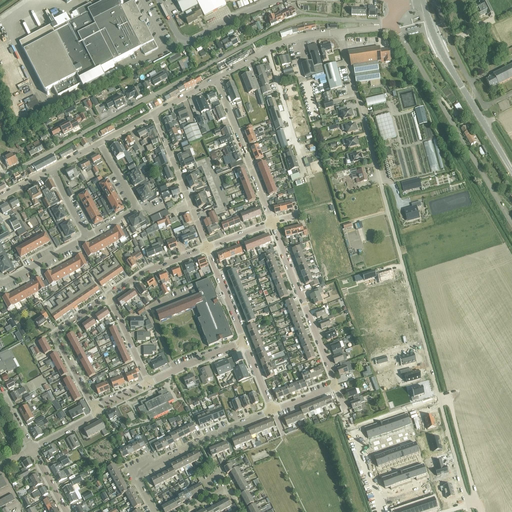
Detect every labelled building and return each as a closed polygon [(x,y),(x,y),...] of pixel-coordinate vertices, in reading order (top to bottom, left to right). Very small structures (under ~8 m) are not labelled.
[(51,26),(19,43),(45,92),(54,88),(57,94),(58,96),(62,94),(81,84),(83,88),(105,77),(101,69),(112,63),(113,65),(133,54),(132,53),(141,48),(145,55),(157,49),(144,24),(146,23),(146,22),(147,22),(147,21),(147,20),(146,20),(146,19),(145,19),(144,19),(142,20),(133,2),(121,8),(117,2),(116,0),(108,0),(92,8),(90,4),(77,11),(72,13),(75,19),(70,22),(66,15),(54,21),(52,17),(47,19),(51,26)] [(175,0),(182,13),(198,5),(194,0),(175,0)] [(195,0),(204,17),(225,6),(222,0),(195,0)] [(479,3),(480,5),(475,8),(477,13),(479,18),(487,14),(488,16),(489,15),(490,17),(492,16),(491,14),(493,13),(488,1),(483,4),(482,1),(479,3)] [(293,7),(287,10),(290,17),(296,14),(293,7)] [(351,15),(365,16),(366,10),(366,7),(364,7),(363,7),(363,10),(351,10),(351,15)] [(185,18),(188,25),(197,20),(196,18),(202,15),(199,9),(193,12),(194,14),(185,18)] [(282,14),(282,15),(284,20),(290,17),(287,10),(281,12),(282,14)] [(276,16),(275,17),(277,22),(284,20),(282,15),(280,15),(280,14),(276,15),(276,16)] [(277,22),(275,17),(274,15),(269,18),(270,20),(269,20),(271,25),(277,22)] [(309,23),(303,24),(303,26),(304,26),(304,27),(304,28),(305,31),(312,30),(316,29),(315,25),(314,23),(309,23)] [(297,27),(291,28),(292,33),(305,31),(304,28),(304,27),(304,26),(303,26),(303,24),(297,26),(297,27)] [(292,33),(291,28),(279,32),(281,37),(292,33)] [(234,35),(228,38),(232,46),(239,42),(237,37),(236,38),(234,35)] [(232,46),(228,38),(222,42),(226,49),(232,46)] [(320,46),(323,56),(323,58),(322,58),(323,60),(326,59),(325,55),(324,52),(331,50),(331,48),(332,48),(333,47),(332,45),(331,45),(330,45),(329,43),(320,46)] [(307,47),(309,55),(310,55),(312,61),(301,65),(305,78),(311,76),(323,72),(318,53),(319,52),(316,44),(307,47)] [(11,59),(19,56),(16,47),(8,50),(11,59)] [(381,63),(380,61),(384,60),(385,63),(390,62),(389,49),(381,50),(381,49),(379,49),(379,47),(347,52),(351,66),(353,66),(355,84),(358,83),(380,80),(378,69),(377,62),(379,62),(380,63),(381,63)] [(234,57),(230,59),(233,64),(241,59),(241,58),(243,57),(243,58),(246,56),(248,55),(246,52),(239,55),(234,58),(234,57)] [(169,60),(171,64),(182,58),(179,54),(169,60)] [(279,58),(281,66),(290,64),(288,55),(279,58)] [(324,67),(330,90),(342,87),(335,63),(324,67)] [(256,68),(259,76),(265,74),(264,72),(266,72),(266,70),(270,68),(269,64),(264,66),(256,68)] [(489,77),(490,78),(486,80),(490,89),(511,78),(511,64),(493,74),(489,77)] [(292,68),(283,70),(286,80),(295,77),(292,68)] [(165,69),(157,74),(161,82),(166,79),(166,78),(169,76),(165,69)] [(249,73),(241,76),(248,94),(260,90),(255,78),(251,79),(249,73)] [(161,82),(157,74),(156,74),(150,77),(151,79),(148,81),(150,83),(152,82),(154,85),(161,82)] [(265,74),(259,76),(260,80),(259,80),(260,82),(261,82),(261,83),(262,87),(268,85),(267,81),(265,74)] [(182,84),(182,85),(185,90),(185,91),(195,86),(195,85),(202,81),(199,76),(192,80),(192,79),(182,84)] [(235,101),(236,104),(241,102),(240,99),(233,82),(226,85),(232,102),(235,101)] [(126,94),(129,99),(134,96),(136,99),(142,96),(140,91),(143,90),(140,85),(137,86),(138,88),(126,94)] [(185,90),(182,85),(163,95),(166,101),(179,94),(179,93),(185,90)] [(261,88),(263,95),(271,92),(269,86),(261,88)] [(213,103),(215,109),(221,107),(220,106),(220,107),(218,101),(215,92),(207,96),(209,101),(211,104),(213,103)] [(323,104),(325,110),(334,107),(332,101),(331,101),(330,99),(332,98),(330,93),(328,94),(323,95),(325,103),(323,104)] [(365,99),(367,106),(367,107),(386,103),(384,95),(365,99)] [(28,104),(26,106),(27,107),(33,119),(43,113),(34,96),(29,99),(30,101),(27,102),(28,104)] [(115,105),(117,109),(124,105),(123,104),(125,103),(122,97),(113,101),(113,100),(106,104),(109,109),(115,105)] [(196,101),(201,113),(208,110),(203,98),(196,101)] [(270,112),(276,130),(283,128),(274,99),(267,102),(269,108),(271,107),(272,111),(270,112)] [(221,107),(215,109),(214,110),(218,121),(225,119),(221,107)] [(423,107),(415,109),(419,125),(427,123),(423,107)] [(340,117),(342,116),(343,120),(352,117),(354,117),(353,112),(351,112),(351,111),(346,112),(344,108),(338,109),(340,117)] [(177,118),(179,122),(189,118),(185,109),(177,112),(179,117),(177,118)] [(416,128),(419,127),(414,109),(412,110),(413,114),(409,115),(415,135),(419,134),(419,136),(420,135),(419,131),(417,132),(416,128)] [(163,120),(166,126),(171,124),(170,122),(176,120),(174,113),(171,114),(171,116),(163,120)] [(79,117),(69,122),(69,123),(73,130),(79,127),(77,123),(81,121),(82,122),(86,120),(83,114),(79,117)] [(375,118),(382,141),(396,138),(390,114),(375,118)] [(195,118),(199,127),(204,125),(201,116),(195,118)] [(166,126),(168,132),(175,129),(174,125),(177,124),(176,122),(171,124),(166,126)] [(69,123),(59,128),(60,131),(62,131),(64,135),(73,130),(69,123)] [(183,129),(189,143),(202,138),(196,124),(183,129)] [(341,126),(342,131),(343,131),(346,130),(347,134),(356,131),(358,131),(357,126),(355,126),(355,125),(348,127),(347,124),(341,126)] [(148,134),(147,134),(148,137),(152,135),(152,133),(155,132),(153,125),(145,129),(148,134)] [(100,132),(99,133),(101,137),(115,130),(113,126),(111,127),(111,126),(100,132)] [(245,133),(247,139),(260,133),(260,131),(253,133),(252,130),(253,130),(252,126),(245,128),(247,132),(245,133)] [(461,129),(471,146),(476,143),(473,138),(476,137),(474,134),(472,136),(469,131),(466,126),(461,129)] [(225,135),(226,137),(232,135),(228,127),(223,129),(223,130),(221,131),(223,136),(225,135)] [(58,128),(51,132),(53,136),(60,132),(60,131),(59,128),(58,128)] [(168,132),(171,138),(178,135),(176,129),(175,129),(168,132)] [(143,140),(148,137),(147,134),(147,135),(144,130),(137,134),(139,139),(142,137),(143,140)] [(153,146),(152,146),(154,150),(161,147),(155,132),(152,133),(152,135),(148,137),(149,137),(153,146)] [(260,133),(247,139),(249,145),(256,142),(256,141),(259,140),(259,138),(264,136),(263,132),(260,133)] [(277,133),(282,148),(287,147),(282,132),(277,133)] [(180,142),(182,148),(188,145),(187,145),(188,144),(186,138),(183,139),(184,141),(182,141),(181,140),(179,135),(178,135),(171,138),(174,146),(179,144),(179,143),(180,142)] [(232,135),(226,137),(226,138),(217,141),(219,147),(228,143),(229,145),(235,143),(232,135)] [(127,146),(124,147),(127,152),(129,150),(129,149),(133,147),(136,153),(139,151),(132,137),(127,139),(126,138),(125,139),(125,140),(124,141),(127,146)] [(80,141),(84,147),(88,145),(85,138),(80,141)] [(342,140),(343,145),(344,145),(347,145),(348,149),(357,146),(359,145),(358,140),(356,141),(356,140),(349,141),(348,139),(342,140)] [(35,147),(34,148),(37,153),(43,149),(39,141),(34,143),(33,141),(32,142),(33,144),(35,147)] [(37,153),(34,148),(32,145),(32,144),(26,148),(28,151),(31,156),(37,153)] [(118,144),(110,148),(116,158),(124,154),(122,152),(125,150),(122,146),(119,147),(118,144)] [(177,156),(180,162),(185,160),(192,157),(189,149),(191,149),(189,145),(188,145),(188,144),(187,145),(188,145),(182,148),(185,153),(183,154),(177,156)] [(226,148),(229,156),(238,152),(235,144),(226,148)] [(71,148),(67,150),(69,155),(74,152),(73,152),(76,150),(73,145),(70,146),(71,148)] [(251,148),(253,154),(266,149),(265,147),(259,149),(258,146),(251,148)] [(154,151),(157,158),(154,160),(157,168),(168,164),(162,148),(154,151)] [(264,153),(267,152),(266,149),(253,154),(255,160),(263,158),(261,154),(264,153)] [(69,155),(67,150),(59,154),(62,159),(69,155)] [(286,154),(283,155),(284,158),(286,158),(290,171),(299,169),(295,158),(294,159),(291,150),(285,152),(286,154)] [(238,152),(229,156),(232,164),(229,164),(231,169),(238,167),(236,163),(241,161),(238,152)] [(348,160),(352,160),(353,163),(362,161),(364,160),(362,155),(360,156),(360,154),(353,156),(352,153),(346,155),(348,160)] [(10,168),(18,164),(17,163),(19,162),(18,160),(17,161),(14,155),(6,159),(8,163),(6,164),(8,168),(9,167),(10,168)] [(33,165),(37,172),(57,161),(53,155),(33,165)] [(91,158),(94,164),(95,163),(97,165),(102,162),(98,155),(91,158)] [(185,160),(180,162),(183,169),(195,164),(193,158),(185,161),(185,160)] [(80,165),(83,171),(86,170),(87,172),(92,169),(91,167),(88,160),(80,165)] [(257,165),(260,171),(268,168),(266,165),(272,163),(271,160),(265,162),(257,165)] [(15,177),(11,179),(14,184),(30,175),(30,174),(34,172),(30,166),(14,176),(15,177)] [(134,173),(128,176),(131,181),(143,175),(138,167),(132,170),(134,173)] [(167,177),(165,178),(166,182),(174,179),(169,167),(164,169),(167,177)] [(66,172),(69,178),(71,180),(80,175),(78,171),(76,172),(74,168),(66,172)] [(260,171),(262,177),(270,174),(268,168),(260,171)] [(350,170),(337,174),(338,178),(351,174),(352,179),(359,178),(360,183),(367,181),(364,170),(356,172),(356,169),(350,170)] [(237,174),(239,179),(246,176),(244,170),(237,172),(237,171),(234,172),(235,175),(237,174)] [(186,179),(188,184),(196,180),(195,178),(199,177),(198,174),(197,171),(190,174),(191,177),(186,179)] [(298,173),(290,176),(292,182),(300,179),(298,173)] [(262,177),(264,184),(272,180),(270,174),(262,177)] [(131,181),(134,187),(140,184),(141,186),(147,183),(143,175),(131,181)] [(235,185),(236,187),(248,182),(246,176),(239,179),(241,183),(235,185)] [(97,178),(92,181),(94,185),(97,183),(99,186),(100,186),(103,190),(110,186),(108,181),(106,182),(104,179),(103,180),(99,182),(97,178)] [(264,184),(267,190),(275,187),(273,183),(280,181),(279,178),(272,180),(264,184)] [(419,179),(402,183),(404,192),(421,188),(419,179)] [(48,189),(42,192),(46,199),(51,208),(59,203),(62,202),(58,193),(55,189),(56,189),(52,180),(45,184),(48,189)] [(196,180),(188,184),(190,189),(195,187),(196,190),(203,187),(202,184),(198,185),(196,180)] [(242,186),(244,191),(251,188),(248,182),(236,187),(236,188),(242,186)] [(137,192),(140,197),(152,191),(147,183),(141,186),(143,189),(137,192)] [(159,187),(161,193),(167,190),(165,184),(159,187)] [(110,186),(103,190),(105,195),(113,191),(110,186)] [(275,187),(267,190),(269,196),(277,193),(275,187)] [(28,193),(35,206),(38,204),(36,199),(42,196),(40,192),(40,191),(39,191),(37,188),(28,193)] [(161,193),(163,199),(172,196),(173,197),(174,200),(178,198),(177,195),(180,194),(178,188),(170,191),(171,192),(168,193),(167,190),(161,193)] [(240,197),(241,199),(253,194),(251,188),(244,191),(246,195),(240,197)] [(81,196),(79,197),(81,202),(89,197),(85,190),(79,193),(81,196)] [(105,195),(108,200),(116,195),(113,191),(105,195)] [(140,197),(143,203),(149,200),(150,203),(157,199),(156,196),(154,196),(152,191),(140,197)] [(199,196),(194,198),(196,203),(204,200),(208,199),(206,194),(205,191),(198,194),(199,196)] [(253,194),(241,199),(241,200),(247,198),(249,203),(255,200),(253,194)] [(108,200),(110,205),(118,200),(116,195),(108,200)] [(81,202),(84,207),(92,202),(89,197),(81,202)] [(9,203),(13,209),(17,207),(16,206),(19,204),(16,199),(10,203),(9,203)] [(204,200),(196,203),(198,208),(203,207),(204,211),(212,209),(211,207),(210,204),(208,199),(204,200)] [(294,199),(284,202),(285,205),(287,211),(293,209),(291,204),(295,203),(294,199)] [(110,205),(113,209),(121,205),(118,200),(110,205)] [(84,207),(87,211),(95,207),(92,202),(84,207)] [(412,209),(404,211),(407,219),(419,216),(416,207),(421,206),(420,202),(411,205),(412,209)] [(7,213),(9,215),(11,216),(14,214),(13,212),(12,212),(11,212),(10,211),(7,204),(0,207),(0,208),(3,215),(7,213)] [(121,205),(113,209),(116,214),(119,212),(120,214),(123,212),(122,211),(124,210),(121,205)] [(63,212),(60,207),(55,209),(54,207),(48,210),(52,218),(63,212)] [(87,211),(89,216),(97,212),(95,207),(87,211)] [(245,207),(244,208),(249,220),(256,218),(253,211),(247,213),(245,207)] [(249,220),(244,208),(243,208),(245,214),(240,216),(243,223),(249,220)] [(259,209),(253,211),(256,218),(261,216),(259,209)] [(62,220),(66,217),(63,212),(52,218),(57,226),(63,222),(62,220)] [(89,216),(92,221),(100,217),(97,212),(89,216)] [(208,218),(203,220),(206,228),(218,224),(216,218),(217,218),(214,213),(214,212),(209,214),(209,215),(211,219),(209,220),(208,218)] [(140,214),(135,217),(141,228),(146,225),(147,227),(150,225),(146,218),(143,219),(140,214)] [(17,215),(15,217),(16,219),(18,223),(20,227),(21,228),(21,229),(16,231),(19,237),(27,233),(17,215)] [(181,221),(182,221),(185,229),(189,227),(188,224),(191,223),(189,216),(184,217),(180,218),(181,221)] [(92,221),(95,226),(96,225),(97,226),(100,225),(99,223),(103,221),(100,217),(92,221)] [(135,217),(129,220),(132,225),(129,227),(133,234),(136,233),(135,231),(141,228),(135,217)] [(18,223),(16,219),(13,220),(9,222),(15,232),(21,228),(20,227),(18,223)] [(229,228),(227,222),(226,219),(224,220),(225,223),(221,224),(223,230),(229,228)] [(69,223),(65,225),(63,222),(57,226),(61,234),(72,228),(69,223)] [(218,224),(206,228),(209,236),(215,234),(214,232),(218,230),(221,229),(219,223),(218,224)] [(301,225),(295,227),(297,235),(298,235),(301,234),(301,237),(307,236),(305,228),(302,228),(301,225)] [(119,227),(113,230),(114,231),(118,240),(119,240),(120,240),(121,243),(126,240),(125,237),(128,236),(125,230),(122,232),(119,227)] [(183,227),(180,228),(182,235),(183,234),(184,237),(181,238),(184,244),(189,242),(195,240),(193,234),(187,236),(186,234),(190,232),(189,229),(188,228),(185,230),(183,227)] [(295,227),(290,228),(292,236),(295,235),(296,238),(298,238),(297,235),(295,227)] [(63,240),(64,243),(72,239),(70,236),(75,233),(72,228),(61,234),(64,239),(63,240)] [(292,236),(290,228),(284,230),(286,238),(289,237),(291,243),(290,244),(291,246),(294,245),(292,236)] [(107,234),(112,243),(118,240),(114,231),(107,234)] [(45,234),(40,237),(45,245),(50,242),(45,234)] [(101,238),(106,246),(112,243),(107,234),(101,238)] [(268,235),(262,237),(265,245),(271,243),(269,237),(268,235)] [(40,237),(36,239),(40,247),(45,245),(40,237)] [(262,237),(256,239),(259,247),(262,246),(264,252),(265,252),(267,251),(265,245),(262,237)] [(95,241),(100,250),(106,246),(101,238),(95,241)] [(167,245),(170,250),(177,247),(174,238),(166,241),(167,245)] [(36,239),(31,242),(35,250),(40,247),(36,239)] [(157,248),(153,250),(155,256),(162,253),(160,246),(163,245),(160,239),(157,240),(159,244),(156,245),(157,248)] [(250,242),(253,250),(256,248),(258,254),(261,253),(259,247),(256,239),(250,242)] [(89,244),(94,253),(100,250),(95,241),(89,244)] [(31,242),(26,245),(30,253),(35,250),(31,242)] [(247,252),(253,250),(250,242),(244,244),(247,252)] [(82,247),(88,258),(94,255),(89,244),(88,244),(82,247)] [(26,245),(21,247),(26,255),(30,253),(26,245)] [(239,246),(233,248),(236,256),(242,253),(239,246)] [(26,255),(21,247),(16,250),(21,258),(26,255)] [(292,250),(294,256),(302,253),(302,254),(306,252),(305,250),(301,252),(300,247),(292,250)] [(125,256),(128,261),(127,262),(131,268),(136,265),(134,262),(142,256),(138,252),(136,248),(134,250),(136,253),(131,256),(128,253),(125,256)] [(155,256),(153,250),(149,251),(147,248),(145,249),(146,253),(148,258),(155,256)] [(233,248),(228,250),(231,258),(236,256),(233,248)] [(228,250),(222,252),(228,267),(226,260),(231,258),(228,250)] [(228,267),(222,252),(217,255),(220,262),(223,261),(226,267),(228,267)] [(294,256),(297,262),(304,259),(304,260),(308,258),(308,256),(304,258),(302,254),(302,253),(294,256)] [(2,260),(0,261),(0,268),(11,262),(6,254),(0,258),(2,260)] [(270,254),(260,258),(260,259),(261,261),(263,261),(264,265),(266,264),(267,264),(274,261),(272,256),(271,256),(270,254)] [(81,268),(81,269),(87,265),(81,255),(75,258),(76,259),(81,268)] [(199,266),(203,265),(204,267),(208,266),(204,257),(197,260),(199,266)] [(115,264),(112,267),(114,269),(118,275),(123,271),(115,258),(112,260),(115,264)] [(69,262),(75,271),(81,268),(76,259),(69,262)] [(304,259),(297,262),(299,267),(306,265),(307,265),(311,264),(310,262),(306,263),(304,260),(304,259)] [(267,266),(269,269),(269,270),(277,267),(274,261),(267,264),(266,264),(264,265),(263,265),(263,267),(267,266)] [(0,268),(0,269),(2,274),(8,271),(9,274),(15,271),(11,262),(0,268)] [(63,265),(68,275),(75,271),(69,262),(63,265)] [(186,271),(187,274),(188,274),(191,273),(195,271),(191,262),(184,265),(186,271)] [(57,269),(62,278),(68,275),(63,265),(57,269)] [(106,265),(103,266),(109,273),(113,279),(118,275),(114,269),(112,267),(109,269),(106,265)] [(299,267),(301,273),(309,270),(309,271),(313,270),(312,267),(308,269),(307,265),(306,265),(299,267)] [(104,272),(101,274),(103,277),(107,282),(113,279),(109,273),(103,266),(101,267),(104,272)] [(171,270),(173,276),(177,275),(178,277),(182,276),(178,267),(171,270)] [(270,272),(271,275),(271,276),(279,273),(277,267),(269,270),(269,269),(265,271),(266,273),(270,272)] [(228,273),(230,278),(237,276),(237,275),(236,271),(240,270),(239,268),(235,269),(235,270),(228,273)] [(56,282),(62,278),(57,269),(51,272),(56,282)] [(301,273),(303,279),(311,276),(311,277),(315,275),(314,273),(310,275),(309,271),(309,270),(301,273)] [(47,280),(45,281),(47,286),(50,285),(51,286),(56,282),(51,272),(50,272),(45,275),(47,280)] [(103,277),(101,274),(98,277),(95,272),(92,274),(101,286),(107,282),(103,277)] [(158,275),(155,277),(158,282),(161,281),(162,285),(166,283),(165,282),(169,281),(165,272),(158,275)] [(379,285),(394,280),(392,272),(376,276),(379,285)] [(230,278),(232,284),(240,282),(239,280),(238,277),(242,275),(241,273),(237,275),(237,276),(230,278)] [(272,277),(273,281),(274,282),(281,279),(279,273),(271,276),(271,275),(267,277),(268,279),(272,277)] [(370,274),(358,278),(360,283),(372,279),(370,274)] [(311,276),(303,279),(306,285),(310,283),(311,287),(318,284),(317,279),(313,281),(311,277),(311,276)] [(39,291),(39,292),(45,288),(47,286),(45,281),(42,283),(39,278),(33,281),(39,291)] [(91,283),(88,286),(90,288),(94,294),(99,290),(95,285),(90,278),(88,279),(91,283)] [(118,284),(121,287),(128,282),(125,278),(118,284)] [(145,282),(149,287),(152,285),(153,288),(157,285),(152,278),(145,282)] [(232,284),(235,290),(242,287),(241,286),(240,282),(244,281),(243,279),(239,280),(240,282),(232,284)] [(274,283),(276,287),(276,288),(283,285),(281,279),(274,282),(273,281),(269,283),(270,285),(274,283)] [(198,320),(209,347),(219,344),(219,343),(222,341),(223,342),(233,338),(219,304),(217,305),(216,301),(218,300),(217,297),(210,280),(196,285),(197,289),(191,292),(194,298),(156,313),(160,322),(197,307),(201,319),(198,320)] [(27,285),(33,294),(39,291),(34,282),(27,285)] [(82,284),(80,285),(84,292),(88,298),(94,294),(90,288),(88,286),(85,288),(82,284)] [(136,288),(141,295),(147,291),(142,284),(136,288)] [(235,290),(237,295),(244,293),(244,291),(242,288),(246,286),(245,284),(241,286),(242,287),(235,290)] [(21,289),(26,298),(33,294),(27,285),(21,289)] [(80,291),(77,293),(79,296),(83,302),(88,298),(84,292),(80,285),(77,286),(80,291)] [(164,285),(160,287),(162,292),(164,295),(168,293),(164,285)] [(276,289),(278,292),(278,293),(286,290),(283,285),(276,288),(276,287),(271,288),(272,290),(276,289)] [(387,288),(377,291),(379,296),(385,294),(387,299),(398,296),(396,289),(388,291),(387,288)] [(15,292),(20,301),(26,298),(21,289),(15,292)] [(315,294),(310,296),(311,300),(313,300),(315,305),(323,302),(320,295),(323,294),(321,289),(314,291),(315,294)] [(133,290),(128,294),(131,300),(137,296),(133,290)] [(237,295),(239,301),(246,298),(246,297),(245,294),(248,292),(247,290),(244,291),(244,293),(237,295)] [(278,293),(278,292),(274,294),(272,295),(272,297),(275,296),(279,295),(280,299),(288,296),(286,290),(278,293)] [(71,291),(68,293),(73,300),(77,305),(83,302),(79,296),(77,293),(74,296),(71,291)] [(14,305),(20,301),(15,292),(9,295),(14,305)] [(69,298),(66,301),(68,303),(72,309),(77,305),(73,300),(68,293),(66,294),(69,298)] [(128,294),(123,297),(126,303),(131,300),(128,294)] [(239,301),(241,306),(249,304),(248,302),(247,299),(251,298),(254,296),(253,294),(246,297),(246,298),(239,301)] [(3,298),(8,309),(14,306),(8,295),(3,298)] [(126,303),(123,297),(117,301),(121,306),(124,305),(126,303)] [(60,299),(58,300),(62,307),(66,313),(72,309),(68,303),(66,301),(63,303),(60,299)] [(249,304),(241,306),(243,312),(251,309),(250,308),(249,305),(256,302),(255,299),(248,302),(249,304)] [(59,306),(55,308),(57,311),(61,317),(66,313),(62,307),(58,300),(56,302),(59,306)] [(285,304),(287,308),(287,309),(295,306),(292,300),(285,303),(285,302),(281,304),(282,306),(285,304)] [(396,305),(386,308),(389,316),(402,313),(400,306),(396,307),(396,305)] [(57,311),(55,308),(52,311),(49,306),(46,308),(51,315),(55,321),(61,317),(57,311)] [(243,312),(246,318),(253,315),(253,314),(251,310),(255,309),(254,306),(250,308),(251,309),(243,312)] [(288,310),(289,314),(290,315),(297,312),(295,306),(287,309),(287,308),(283,310),(284,312),(288,310)] [(106,309),(100,313),(104,318),(109,315),(106,309)] [(321,317),(322,320),(328,317),(327,315),(326,315),(324,309),(315,312),(317,318),(321,317)] [(43,317),(35,322),(38,327),(47,322),(45,319),(48,317),(44,311),(40,314),(43,317)] [(253,315),(246,318),(248,323),(255,320),(254,316),(257,314),(256,312),(253,314),(253,315)] [(290,316),(291,320),(292,321),(299,318),(297,312),(290,315),(289,314),(285,315),(286,318),(290,316)] [(104,318),(100,313),(95,316),(99,322),(104,318)] [(328,317),(322,320),(323,322),(319,324),(322,330),(330,327),(329,324),(330,323),(329,320),(334,318),(333,316),(328,318),(328,317)] [(139,324),(143,324),(143,318),(131,318),(131,327),(131,329),(132,330),(135,330),(135,329),(135,327),(139,327),(139,324)] [(292,322),(294,325),(294,327),(302,324),(299,318),(292,321),(291,320),(287,321),(288,323),(292,322)] [(92,319),(87,322),(91,328),(96,324),(92,319)] [(91,328),(87,322),(82,325),(86,331),(91,328)] [(382,322),(369,326),(370,331),(383,327),(382,322)] [(400,322),(390,325),(393,333),(407,329),(405,322),(401,324),(400,322)] [(247,328),(249,334),(257,331),(256,330),(255,326),(259,325),(258,323),(254,324),(254,325),(247,328)] [(295,328),(296,331),(296,332),(304,329),(302,324),(294,327),(294,325),(290,327),(291,329),(295,328)] [(109,330),(112,336),(118,333),(115,327),(109,330)] [(249,334),(251,339),(259,336),(258,335),(257,332),(261,330),(260,328),(256,330),(257,331),(249,334)] [(326,335),(328,341),(337,337),(334,332),(336,331),(335,328),(329,331),(330,333),(326,335)] [(297,333),(298,337),(298,338),(306,335),(304,329),(296,332),(296,331),(292,333),(289,334),(290,336),(293,335),(297,333)] [(251,339),(253,345),(261,342),(261,341),(259,337),(263,336),(268,334),(267,332),(262,334),(258,335),(259,336),(251,339)] [(112,336),(114,342),(120,338),(118,333),(112,336)] [(137,333),(137,342),(146,341),(145,338),(150,338),(150,333),(137,333)] [(67,337),(69,342),(75,339),(73,334),(67,337)] [(299,339),(300,343),(301,344),(308,341),(306,335),(298,338),(298,337),(294,339),(295,341),(299,339)] [(114,342),(117,347),(123,344),(120,338),(114,342)] [(253,345),(256,350),(263,347),(263,346),(262,343),(268,341),(267,339),(265,340),(264,339),(264,338),(261,340),(261,341),(261,342),(253,345)] [(38,342),(41,349),(48,345),(44,339),(38,342)] [(69,342),(72,347),(78,344),(75,339),(69,342)] [(333,342),(334,345),(330,346),(332,352),(341,349),(339,343),(340,343),(339,340),(333,342)] [(301,345),(303,349),(311,346),(308,341),(301,344),(300,343),(292,346),(293,348),(301,345)] [(117,347),(119,353),(125,350),(123,344),(117,347)] [(48,345),(41,349),(45,355),(51,352),(48,345)] [(256,350),(258,356),(266,353),(265,352),(264,349),(268,347),(267,345),(263,346),(263,347),(256,350)] [(305,354),(305,355),(313,352),(311,346),(303,349),(299,350),(299,352),(303,351),(305,354)] [(152,353),(156,353),(156,347),(143,347),(144,356),(152,356),(152,353)] [(258,356),(265,373),(272,370),(272,369),(270,365),(274,364),(273,362),(270,363),(268,360),(272,358),(274,358),(273,355),(271,356),(267,358),(266,354),(273,351),(272,349),(269,351),(265,352),(266,353),(258,356)] [(119,353),(122,359),(128,356),(125,350),(119,353)] [(0,374),(0,375),(7,372),(8,373),(16,369),(6,351),(0,354),(0,374)] [(83,353),(77,356),(80,361),(86,358),(86,359),(90,357),(89,355),(87,352),(84,354),(83,353)] [(305,355),(301,356),(302,358),(306,357),(308,361),(315,358),(313,352),(305,355)] [(50,357),(53,362),(59,359),(56,354),(50,357)] [(218,364),(214,365),(219,377),(233,371),(238,383),(249,379),(248,375),(246,370),(244,366),(242,362),(243,362),(240,354),(232,357),(233,359),(223,362),(223,361),(218,363),(218,364)] [(339,363),(340,366),(346,363),(349,362),(348,359),(345,360),(343,361),(341,355),(333,358),(335,364),(339,363)] [(401,366),(413,363),(411,355),(399,358),(401,366)] [(128,356),(122,359),(120,360),(121,363),(123,361),(125,365),(131,362),(128,356)] [(86,358),(80,361),(82,367),(88,363),(89,364),(93,362),(92,359),(91,359),(90,357),(86,359),(86,358)] [(157,360),(151,363),(154,370),(164,366),(160,357),(157,359),(157,360)] [(53,362),(56,367),(62,364),(59,359),(53,362)] [(82,367),(86,372),(98,365),(98,364),(91,368),(89,364),(88,363),(82,367)] [(346,363),(340,366),(341,368),(337,369),(339,375),(348,372),(346,366),(347,366),(346,363)] [(56,367),(59,372),(64,369),(62,364),(56,367)] [(98,365),(86,372),(89,378),(95,375),(92,370),(96,368),(97,370),(100,368),(99,366),(98,365)] [(311,367),(312,371),(313,371),(316,378),(322,376),(321,373),(324,372),(321,366),(318,367),(319,368),(314,370),(313,366),(311,367)] [(130,374),(133,381),(138,379),(136,374),(139,373),(137,367),(131,369),(132,371),(130,372),(130,374)] [(272,370),(265,373),(267,379),(275,376),(273,371),(277,369),(276,367),(272,369),(272,370)] [(201,378),(203,385),(208,383),(207,380),(212,378),(208,368),(201,371),(203,377),(201,378)] [(59,372),(55,374),(56,376),(60,374),(61,377),(67,374),(64,369),(59,372)] [(302,376),(304,381),(304,383),(305,383),(310,381),(307,373),(306,374),(303,375),(301,371),(300,369),(298,370),(299,372),(301,376),(302,376)] [(305,370),(306,374),(307,373),(310,381),(316,378),(313,371),(312,371),(309,373),(307,369),(305,370)] [(409,370),(400,372),(401,379),(404,378),(406,383),(419,379),(417,371),(410,373),(409,370)] [(113,372),(116,379),(119,387),(125,385),(122,377),(119,378),(116,371),(113,372),(114,372),(113,372)] [(133,381),(130,374),(128,375),(126,371),(124,371),(129,383),(133,381)] [(92,379),(93,382),(96,381),(98,386),(95,388),(98,395),(104,393),(110,391),(107,383),(101,385),(99,379),(101,378),(102,378),(106,376),(105,372),(101,374),(97,376),(92,379)] [(116,379),(113,372),(108,374),(110,378),(112,377),(113,380),(110,381),(113,389),(119,387),(116,379)] [(6,375),(1,377),(5,385),(8,390),(15,386),(13,384),(17,382),(15,379),(12,381),(10,382),(6,375)] [(189,377),(183,379),(186,386),(194,383),(195,386),(199,384),(197,378),(194,379),(192,375),(189,376),(189,377)] [(296,380),(297,384),(298,383),(301,391),(307,388),(305,383),(304,383),(304,381),(299,383),(298,379),(296,380)] [(290,382),(291,386),(292,386),(295,393),(301,391),(298,383),(297,384),(293,385),(292,381),(290,382)] [(66,386),(69,391),(75,388),(72,383),(66,386)] [(284,385),(285,388),(286,388),(289,396),(295,393),(292,386),(291,386),(287,388),(286,384),(284,385)] [(278,387),(280,391),(280,390),(283,398),(289,396),(286,388),(285,388),(282,390),(280,386),(278,387)] [(11,395),(15,402),(22,398),(20,395),(26,392),(24,388),(11,395)] [(69,391),(71,396),(77,393),(75,388),(69,391)] [(280,390),(280,391),(276,392),(274,388),(272,389),(274,393),(277,400),(283,398),(280,390)] [(413,398),(410,399),(411,403),(418,401),(417,397),(424,395),(422,388),(411,390),(413,398)] [(168,403),(174,400),(170,393),(168,394),(166,389),(158,393),(160,398),(147,404),(145,400),(140,403),(142,407),(138,409),(142,416),(147,414),(150,421),(172,410),(168,403)] [(352,396),(353,400),(363,396),(362,396),(359,397),(358,394),(357,395),(355,389),(346,392),(348,398),(352,396)] [(49,401),(53,398),(50,391),(41,396),(43,400),(47,398),(49,401)] [(68,399),(66,400),(63,401),(64,403),(73,399),(74,402),(80,399),(77,393),(71,396),(72,397),(68,399)] [(246,397),(246,398),(248,403),(251,401),(253,405),(259,403),(255,394),(249,397),(249,395),(246,397)] [(23,398),(26,403),(31,400),(28,395),(23,398)] [(354,402),(351,403),(353,410),(353,409),(355,413),(358,411),(362,410),(361,407),(362,407),(360,403),(365,402),(363,396),(353,400),(354,402)] [(330,397),(324,400),(327,407),(331,405),(332,409),(335,408),(333,404),(332,404),(330,397)] [(237,400),(238,401),(240,406),(243,405),(244,409),(250,406),(248,403),(246,398),(241,400),(240,399),(237,400)] [(324,400),(318,402),(321,409),(325,407),(326,411),(329,410),(327,407),(324,400)] [(241,410),(240,406),(238,401),(232,404),(232,402),(229,403),(231,409),(234,408),(235,412),(241,410)] [(318,402),(312,404),(315,411),(316,411),(319,410),(321,414),(323,413),(321,409),(318,402)] [(82,411),(85,409),(82,403),(78,405),(80,408),(77,409),(69,414),(72,420),(83,414),(82,411)] [(312,404),(306,407),(309,414),(310,413),(313,412),(315,416),(317,419),(318,419),(317,415),(316,411),(315,411),(312,404)] [(27,407),(19,411),(23,418),(31,414),(35,412),(32,408),(31,408),(29,405),(27,407)] [(221,405),(216,408),(220,418),(225,416),(221,405)] [(300,409),(302,413),(303,416),(308,414),(309,418),(311,417),(310,413),(309,414),(306,407),(300,409)] [(216,408),(211,410),(215,420),(220,418),(216,408)] [(113,420),(114,419),(115,422),(118,420),(122,419),(118,410),(114,411),(114,410),(106,414),(110,421),(113,419),(113,420)] [(211,410),(206,412),(210,422),(215,420),(211,410)] [(419,411),(410,414),(411,420),(421,417),(419,411)] [(57,415),(60,420),(65,417),(62,412),(57,415)] [(206,412),(201,414),(205,424),(210,422),(206,412)] [(302,413),(296,415),(299,422),(300,422),(303,420),(305,424),(307,423),(305,419),(306,419),(306,416),(304,417),(303,416),(302,413)] [(31,414),(23,418),(27,425),(33,422),(32,421),(34,420),(31,414)] [(201,414),(195,416),(200,427),(205,424),(201,414)] [(296,415),(290,417),(293,425),(294,424),(298,423),(299,426),(301,426),(300,422),(299,422),(296,415)] [(431,416),(422,418),(425,430),(434,428),(431,416)] [(293,425),(290,417),(284,420),(286,423),(287,427),(292,425),(293,429),(292,429),(293,431),(296,430),(295,428),(294,424),(293,425)] [(398,417),(392,419),(396,429),(402,427),(398,417)] [(392,419),(386,421),(390,431),(396,429),(392,419)] [(271,420),(265,423),(268,430),(269,430),(273,428),(274,432),(276,431),(278,430),(277,427),(275,428),(275,427),(274,427),(271,420)] [(84,430),(88,438),(101,431),(104,437),(108,435),(101,421),(84,430)] [(386,421),(380,423),(384,433),(390,431),(386,421)] [(37,428),(31,432),(35,440),(44,435),(40,428),(44,426),(42,422),(35,426),(37,428)] [(184,424),(186,428),(187,427),(190,434),(196,431),(192,424),(188,426),(186,423),(184,424)] [(265,423),(259,425),(262,432),(263,432),(267,431),(269,434),(271,434),(269,430),(268,430),(265,423)] [(380,423),(374,425),(378,436),(384,433),(380,423)] [(259,425),(254,428),(256,435),(258,434),(261,433),(263,437),(264,438),(266,438),(263,432),(262,432),(259,425)] [(374,425),(369,427),(372,438),(378,436),(374,425)] [(178,427),(180,431),(181,430),(185,437),(190,434),(187,427),(186,428),(182,429),(180,426),(178,427)] [(363,429),(367,440),(372,438),(369,427),(363,429)] [(248,430),(249,434),(251,437),(255,435),(257,439),(259,438),(258,434),(256,435),(254,428),(248,430)] [(173,430),(175,433),(179,440),(185,437),(181,430),(180,431),(177,432),(175,429),(173,430)] [(363,429),(357,431),(361,442),(367,440),(363,429)] [(170,436),(170,437),(171,437),(174,443),(179,440),(175,433),(171,435),(169,431),(167,433),(169,436),(170,436)] [(249,434),(243,436),(246,443),(247,443),(251,441),(252,445),(254,448),(256,448),(253,440),(252,441),(251,437),(249,434)] [(135,439),(134,440),(135,444),(136,443),(139,450),(145,447),(144,446),(148,444),(143,435),(140,437),(138,436),(136,437),(135,439)] [(66,440),(72,451),(80,446),(74,436),(66,440)] [(162,437),(164,440),(165,440),(169,447),(174,444),(174,443),(171,437),(170,437),(166,439),(165,436),(162,437)] [(243,436),(237,439),(240,446),(242,445),(245,444),(247,447),(249,447),(247,443),(246,443),(243,436)] [(438,437),(429,440),(433,452),(441,450),(438,437)] [(157,440),(159,443),(163,450),(169,447),(165,440),(164,440),(161,442),(159,439),(157,440)] [(240,446),(237,439),(232,441),(235,448),(239,446),(241,450),(243,449),(242,445),(240,446)] [(151,443),(149,444),(152,450),(155,448),(157,453),(163,450),(159,443),(157,440),(153,441),(151,443)] [(128,443),(130,446),(134,453),(139,450),(136,443),(135,444),(132,445),(130,442),(128,443)] [(227,443),(221,445),(224,452),(225,452),(228,451),(230,454),(232,453),(233,453),(230,444),(228,445),(227,443)] [(122,446),(124,449),(125,449),(128,456),(134,453),(130,446),(126,448),(124,445),(122,446)] [(221,445),(215,448),(218,455),(219,454),(222,453),(224,457),(225,456),(226,456),(225,452),(224,452),(221,445)] [(125,449),(124,449),(120,451),(119,447),(117,448),(119,452),(123,459),(128,456),(125,449)] [(42,453),(45,458),(47,457),(49,461),(54,458),(52,454),(56,452),(54,450),(53,451),(51,448),(42,453)] [(210,453),(207,454),(210,458),(212,457),(216,455),(218,459),(219,463),(222,462),(221,462),(220,458),(219,454),(218,455),(215,448),(209,450),(210,453)] [(265,448),(252,454),(254,458),(267,453),(265,448)] [(197,452),(192,455),(195,462),(196,461),(200,460),(202,463),(204,462),(202,459),(201,459),(197,452)] [(192,455),(186,458),(190,465),(191,464),(194,462),(196,466),(198,465),(196,461),(195,462),(192,455)] [(50,468),(54,476),(63,471),(60,473),(59,471),(62,469),(61,466),(62,465),(63,467),(70,463),(66,456),(59,460),(61,462),(56,465),(50,468)] [(186,458),(181,460),(185,467),(186,467),(189,465),(191,469),(193,468),(191,464),(190,465),(186,458)] [(435,468),(433,459),(425,462),(428,470),(435,468)] [(23,473),(18,476),(20,479),(28,476),(29,475),(26,469),(32,466),(29,460),(22,464),(24,469),(21,470),(23,473)] [(181,460),(176,463),(179,470),(180,470),(183,468),(185,472),(188,476),(189,475),(187,471),(186,467),(185,467),(181,460)] [(442,460),(435,463),(437,469),(435,470),(437,477),(449,474),(447,466),(444,467),(442,460)] [(227,474),(231,473),(234,471),(232,467),(236,464),(233,461),(231,462),(230,462),(225,464),(227,467),(224,469),(227,474)] [(171,466),(173,469),(175,473),(178,471),(180,474),(182,473),(180,470),(179,470),(176,463),(171,466)] [(107,477),(110,475),(109,473),(117,469),(115,465),(107,469),(109,473),(106,474),(106,475),(102,477),(103,479),(107,477)] [(231,473),(234,478),(241,474),(240,473),(238,470),(242,468),(241,466),(237,468),(237,469),(234,471),(231,473)] [(110,482),(113,480),(113,479),(120,475),(117,469),(109,473),(110,475),(112,478),(109,480),(110,482)] [(173,469),(167,472),(170,479),(171,479),(175,477),(177,481),(178,480),(179,480),(177,476),(175,473),(173,469)] [(63,471),(54,476),(58,483),(67,479),(63,471)] [(167,472),(161,475),(165,482),(166,482),(169,480),(171,484),(173,483),(171,479),(170,479),(167,472)] [(234,478),(237,484),(244,480),(243,479),(241,475),(245,474),(244,472),(240,473),(241,474),(234,478)] [(415,474),(410,476),(413,485),(418,483),(415,474)] [(29,480),(31,484),(40,479),(37,475),(31,478),(29,475),(24,478),(25,481),(29,480)] [(113,487),(116,486),(115,484),(123,480),(120,475),(113,479),(113,480),(115,483),(111,485),(113,487)] [(161,475),(156,477),(160,485),(161,484),(164,483),(166,486),(168,485),(166,482),(165,482),(161,475)] [(71,482),(73,486),(82,481),(81,479),(80,477),(71,482)] [(160,485),(156,477),(151,480),(155,487),(159,485),(161,489),(163,488),(161,484),(160,485)] [(237,484),(240,489),(247,485),(246,485),(244,481),(248,479),(247,477),(243,479),(244,480),(237,484)] [(31,484),(29,485),(31,490),(29,491),(31,494),(38,490),(40,489),(39,486),(42,484),(40,479),(31,484)] [(400,479),(395,480),(398,489),(403,488),(400,479)] [(115,493),(119,491),(118,490),(126,485),(123,480),(115,484),(116,486),(118,489),(114,491),(115,493)] [(395,480),(390,482),(393,491),(398,489),(395,480)] [(390,482),(385,484),(388,493),(393,491),(390,482)] [(240,489),(243,495),(250,491),(249,490),(248,487),(251,485),(250,483),(246,485),(247,485),(240,489)] [(191,485),(193,488),(194,488),(198,495),(203,492),(200,485),(195,487),(193,484),(192,484),(191,485)] [(385,484),(380,486),(383,495),(388,493),(385,484)] [(451,484),(440,487),(441,492),(444,491),(446,499),(455,497),(451,484)] [(122,495),(125,493),(129,491),(126,485),(118,490),(119,491),(120,493),(117,495),(118,498),(122,496),(122,495)] [(62,490),(66,497),(75,493),(71,486),(62,490)] [(380,486),(375,487),(379,496),(383,495),(380,486)] [(186,488),(188,491),(192,498),(198,495),(194,488),(193,488),(190,490),(188,487),(186,488)] [(44,488),(40,491),(42,495),(41,496),(42,498),(48,495),(44,488)] [(241,496),(244,501),(251,498),(250,496),(249,493),(254,490),(253,488),(249,490),(250,491),(243,495),(241,496)] [(125,501),(128,499),(128,498),(135,494),(133,489),(129,491),(125,493),(127,497),(124,499),(125,501)] [(180,491),(182,495),(183,494),(187,501),(192,498),(188,491),(184,493),(182,490),(180,491)] [(83,497),(85,501),(94,496),(91,492),(83,497)] [(75,493),(66,497),(70,505),(79,500),(75,493)] [(177,498),(178,499),(181,504),(187,501),(183,494),(182,495),(179,497),(177,493),(175,494),(177,498)] [(128,507),(131,505),(131,504),(138,500),(135,494),(128,498),(128,499),(130,503),(126,504),(128,507)] [(251,498),(244,501),(247,507),(254,503),(252,499),(255,497),(254,495),(250,496),(251,498)] [(26,497),(21,500),(26,508),(31,506),(26,497)] [(170,499),(172,502),(173,502),(177,509),(182,505),(181,504),(178,499),(174,501),(172,497),(170,499)] [(44,504),(46,507),(53,503),(50,498),(41,503),(42,505),(44,504)] [(131,504),(131,505),(133,508),(129,510),(127,511),(129,511),(130,511),(134,510),(134,509),(141,505),(138,500),(131,504)] [(228,500),(223,503),(226,510),(227,509),(230,507),(232,511),(234,510),(237,508),(235,505),(232,506),(228,500)] [(165,502),(167,505),(171,511),(177,509),(173,502),(172,502),(169,504),(167,501),(165,502)] [(248,508),(250,511),(256,511),(258,511),(258,510),(256,506),(260,504),(259,502),(255,504),(255,505),(248,508)] [(46,507),(44,508),(46,511),(50,511),(56,509),(53,503),(46,507)] [(223,503),(217,506),(220,511),(221,511),(225,511),(228,511),(227,509),(226,510),(223,503)]
